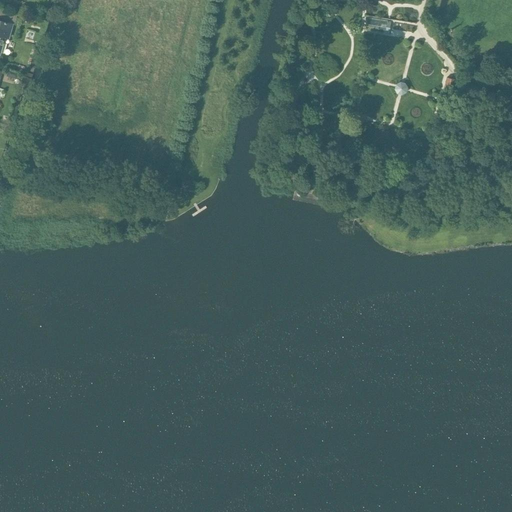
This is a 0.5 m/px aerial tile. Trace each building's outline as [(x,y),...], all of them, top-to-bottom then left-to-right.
[(389,34),(391,22),(367,18),(365,30),(389,34)] [(9,39),(13,24),(0,20),(0,54),(0,55),(5,38),(9,39)] [(8,70),(6,76),(16,79),(18,73),(8,70)] [(448,77),(444,92),(453,94),(457,80),(448,77)] [(396,84),(394,89),(397,94),(402,95),(406,93),(407,90),(407,88),(405,83),(400,82),(396,84)] [(188,182),(180,180),(178,189),(186,191),(188,182)]
